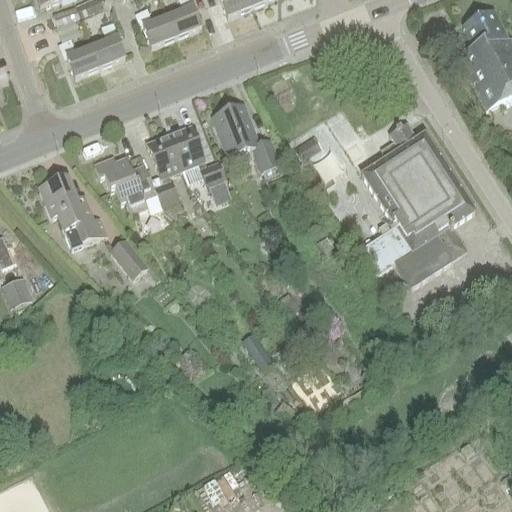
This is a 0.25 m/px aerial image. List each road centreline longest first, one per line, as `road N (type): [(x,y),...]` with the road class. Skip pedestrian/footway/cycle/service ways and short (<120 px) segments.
road 1 (tertiary): [(46,140),(346,20)]
road 2 (unclassified): [(511,221),(376,10)]
road 3 (residential): [(46,140),(0,4)]
